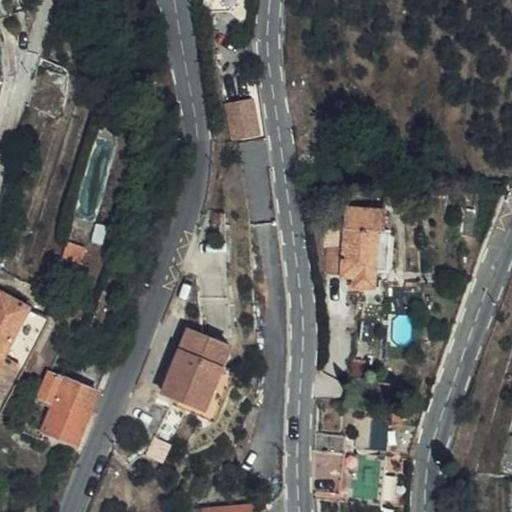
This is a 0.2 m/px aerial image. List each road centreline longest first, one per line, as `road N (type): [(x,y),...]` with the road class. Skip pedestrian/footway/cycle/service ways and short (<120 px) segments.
road 1 (tertiary): [(71,511),(187,214),(197,147),(171,0)]
road 2 (tertiary): [(269,0),(270,77),(300,296),(298,511)]
road 3 (tertiary): [(423,511),(435,432),(511,229)]
road 4 (residential): [(46,0),(0,152)]
